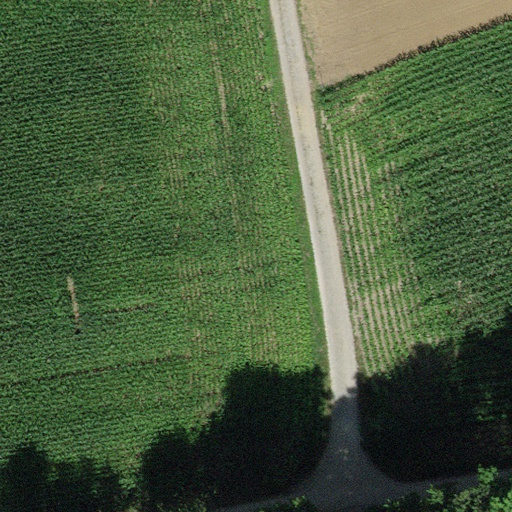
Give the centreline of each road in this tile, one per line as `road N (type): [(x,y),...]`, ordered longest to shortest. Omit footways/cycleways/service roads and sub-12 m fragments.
road 1 (track): [(353,511),(271,0)]
road 2 (track): [(347,511),(511,486)]
